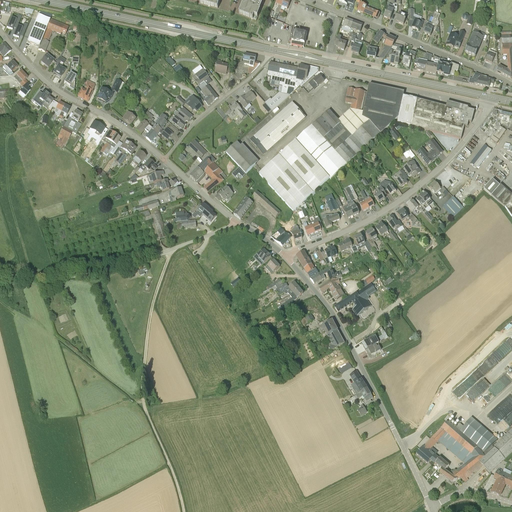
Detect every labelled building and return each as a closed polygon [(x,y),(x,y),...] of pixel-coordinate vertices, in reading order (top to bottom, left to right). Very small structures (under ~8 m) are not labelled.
[(200,0),(200,4),(218,9),(220,0),(200,0)] [(264,0),(244,0),(239,14),(256,21),(264,0)] [(280,10),(282,7),(284,0),(277,0),(276,5),(279,6),(278,9),(277,9),(275,13),(276,13),(279,15),(279,12),(280,10)] [(287,9),(290,2),(284,0),(282,7),(287,9)] [(0,12),(5,14),(7,7),(8,7),(9,4),(1,2),(0,1),(0,12)] [(373,18),(377,20),(380,14),(366,8),(367,7),(360,4),(357,12),(363,14),(364,13),(373,18)] [(388,8),(386,13),(385,13),(384,17),(390,20),(394,11),(393,10),(394,8),(394,6),(389,4),(387,8),(388,8)] [(433,23),(432,24),(428,23),(428,24),(427,23),(423,33),(430,36),(433,30),(436,31),(439,23),(438,19),(440,15),(435,12),(433,17),(434,17),(431,23),(433,23)] [(396,22),(403,25),(405,20),(405,19),(406,15),(399,13),(396,22)] [(38,15),(27,43),(39,48),(50,21),(51,20),(38,15)] [(348,36),(349,37),(351,33),(352,29),(351,29),(354,22),(353,22),(346,19),(342,27),(344,28),(344,30),(348,32),(348,35),(348,36)] [(24,21),(20,20),(18,24),(14,22),(9,33),(15,35),(16,32),(19,33),(24,21)] [(423,21),(420,20),(419,23),(415,21),(412,28),(418,31),(420,28),(421,28),(423,21)] [(50,21),(39,48),(38,50),(44,53),(49,42),(48,42),(53,32),(61,35),(62,31),(66,33),(68,28),(64,27),(50,21)] [(351,29),(352,29),(360,32),(363,26),(354,22),(351,29)] [(31,29),(27,28),(24,32),(20,30),(16,41),(21,43),(23,40),(26,41),(31,29)] [(294,29),(291,45),(304,47),(306,35),(303,34),(303,31),(294,29)] [(474,30),(473,33),(465,53),(475,57),(485,34),(480,32),(474,30)] [(450,33),(446,45),(453,48),(454,46),(459,49),(462,41),(465,33),(460,31),(458,37),(450,33)] [(511,43),(511,42),(511,32),(501,32),(502,44),(511,44),(511,43)] [(379,33),(372,42),(377,45),(382,38),(387,40),(385,46),(389,47),(380,60),(383,60),(392,50),(394,45),(396,40),(388,36),(388,37),(385,35),(379,33)] [(338,37),(335,45),(338,46),(337,49),(344,51),(347,44),(339,42),(340,38),(338,37)] [(355,42),(352,52),(359,54),(361,48),(357,47),(358,43),(355,42)] [(11,51),(4,44),(0,46),(0,52),(4,56),(11,51)] [(511,77),(511,51),(511,44),(502,44),(502,55),(507,54),(508,69),(507,70),(499,66),(496,71),(511,79),(511,77)] [(402,47),(394,45),(392,50),(398,51),(397,56),(392,55),(390,63),(395,64),(398,64),(398,65),(402,47)] [(368,47),(366,57),(376,59),(378,50),(368,47)] [(492,63),(498,65),(497,49),(495,49),(494,53),(489,51),(488,54),(485,61),(492,64),(492,63)] [(416,54),(415,54),(411,52),(411,53),(408,52),(407,57),(404,56),(402,64),(405,65),(405,67),(409,68),(411,59),(414,60),(415,54),(416,54)] [(41,63),(48,69),(54,61),(47,55),(41,63)] [(248,74),(250,74),(255,69),(260,64),(255,63),(256,57),(245,55),(243,61),(251,62),(250,67),(249,69),(248,74)] [(60,57),(55,64),(58,66),(53,74),(56,75),(56,76),(60,79),(66,68),(63,66),(64,65),(66,61),(60,57)] [(169,58),(166,61),(172,67),(175,64),(169,58)] [(5,66),(3,68),(6,71),(9,75),(11,73),(17,67),(12,62),(7,68),(5,66)] [(416,70),(425,72),(427,64),(418,62),(416,70)] [(433,66),(427,64),(425,72),(436,75),(438,63),(434,62),(433,66)] [(267,77),(271,78),(270,85),(270,86),(279,87),(278,92),(279,93),(287,95),(288,88),(294,89),(293,92),(296,90),(300,86),(301,87),(318,72),(319,69),(300,65),(298,70),(295,70),(295,68),(270,63),(267,77)] [(459,67),(451,64),(439,63),(438,63),(436,75),(437,73),(445,75),(445,76),(448,76),(450,76),(449,76),(449,74),(454,75),(455,71),(458,71),(459,67)] [(226,73),(228,66),(221,64),(221,66),(216,65),(215,73),(221,74),(221,73),(222,72),(226,73)] [(27,78),(21,71),(14,78),(23,87),(27,83),(25,80),(27,78)] [(206,73),(195,81),(198,86),(209,78),(206,73)] [(74,89),(75,81),(74,80),(76,77),(70,74),(64,84),(69,88),(70,87),(74,89)] [(474,85),(475,85),(481,76),(475,74),(472,79),(470,79),(468,83),(474,85)] [(324,82),(319,76),(316,79),(315,78),(308,84),(314,90),(324,82)] [(495,81),(481,76),(475,85),(489,88),(490,83),(493,85),(495,81)] [(116,80),(111,91),(117,93),(121,82),(116,80)] [(88,82),(85,88),(83,91),(81,90),(78,98),(87,103),(93,91),(92,91),(93,89),(93,85),(88,82)] [(27,83),(23,87),(23,88),(19,92),(24,96),(30,91),(27,88),(30,85),(27,83)] [(398,118),(403,97),(404,93),(369,86),(368,93),(348,89),(345,102),(346,102),(345,104),(351,105),(350,110),(338,121),(329,111),(297,140),(259,175),(293,212),(329,178),(331,180),(346,165),(380,134),(391,125),(398,118)] [(204,102),(208,106),(218,98),(208,87),(201,92),(207,99),(204,102)] [(10,90),(0,90),(0,99),(8,98),(7,94),(10,94),(10,90)] [(110,100),(113,93),(110,91),(109,92),(108,92),(107,93),(101,90),(97,99),(105,103),(107,99),(110,100)] [(37,102),(33,99),(29,104),(33,107),(34,107),(40,112),(43,107),(42,107),(49,98),(50,96),(45,92),(37,102)] [(244,97),(238,102),(245,109),(250,104),(250,103),(255,97),(250,92),(244,97)] [(182,108),(186,103),(179,97),(175,101),(182,108)] [(397,124),(411,127),(416,104),(417,100),(403,97),(398,118),(399,118),(397,124)] [(53,101),(49,98),(42,107),(43,107),(47,110),(48,108),(51,111),(52,108),(55,102),(53,101)] [(197,112),(202,107),(196,100),(188,107),(193,112),(195,110),(197,112)] [(58,104),(55,102),(52,108),(55,109),(58,111),(55,116),(59,117),(65,106),(59,103),(58,104)] [(468,110),(468,108),(447,103),(445,111),(443,110),(442,111),(441,110),(440,110),(439,109),(438,110),(416,104),(411,127),(461,140),(464,126),(467,127),(469,122),(471,123),(474,112),(468,110)] [(227,114),(230,118),(232,120),(237,116),(242,120),(246,116),(242,112),(235,104),(232,107),(233,108),(227,114)] [(262,155),(303,117),(292,105),(251,144),(262,155)] [(66,116),(70,109),(65,106),(59,117),(59,118),(62,119),(63,117),(63,116),(64,114),(66,116)] [(176,112),(174,114),(174,115),(177,117),(185,123),(186,121),(188,122),(193,117),(183,108),(181,110),(179,108),(176,112)] [(65,146),(72,133),(75,136),(81,125),(77,123),(82,115),(76,112),(71,119),(69,118),(66,123),(63,128),(57,139),(62,144),(65,146)] [(150,119),(152,122),(154,120),(152,118),(153,117),(149,112),(146,116),(150,119)] [(123,119),(130,125),(135,119),(128,113),(123,119)] [(167,119),(163,115),(156,123),(158,124),(157,126),(161,130),(167,123),(165,121),(167,119)] [(185,123),(177,117),(174,115),(173,116),(176,118),(172,122),(182,130),(186,124),(185,123)] [(141,135),(145,130),(152,122),(150,120),(150,119),(146,123),(144,121),(136,130),(141,135)] [(94,123),(94,122),(90,130),(93,132),(83,147),(85,148),(87,146),(99,126),(94,123)] [(152,122),(145,130),(149,135),(146,139),(151,143),(157,136),(152,132),(153,130),(152,128),(155,124),(152,122)] [(157,126),(155,124),(152,128),(153,130),(152,132),(157,136),(159,133),(162,134),(161,135),(168,140),(170,137),(164,132),(161,130),(157,126)] [(99,126),(87,146),(90,147),(93,142),(97,135),(100,136),(105,129),(104,129),(99,126)] [(506,131),(500,127),(491,141),(497,144),(506,131)] [(170,137),(173,134),(166,128),(164,132),(170,137)] [(393,130),(390,133),(396,141),(399,138),(393,130)] [(103,154),(115,135),(110,132),(108,135),(105,134),(101,141),(105,144),(100,152),(101,152),(99,155),(101,157),(103,154)] [(120,139),(115,135),(103,154),(106,156),(111,147),(113,148),(110,153),(116,156),(120,150),(115,147),(120,139)] [(195,141),(190,147),(202,158),(206,153),(195,141)] [(437,157),(442,153),(433,141),(428,145),(432,150),(427,155),(422,149),(417,154),(427,166),(432,161),(431,161),(437,156),(437,157)] [(121,159),(130,146),(125,142),(120,149),(123,151),(115,162),(117,163),(121,159)] [(470,163),(474,166),(488,148),(485,145),(470,163)] [(117,163),(117,164),(120,165),(123,161),(128,154),(131,156),(135,149),(130,146),(121,159),(117,163)] [(132,161),(138,166),(141,163),(146,157),(142,154),(141,152),(140,153),(139,152),(135,158),(132,161)] [(202,175),(205,172),(214,164),(215,162),(210,156),(200,166),(194,172),(190,177),(196,183),(203,176),(202,175)] [(148,171),(147,172),(148,174),(154,172),(157,169),(153,166),(154,165),(149,160),(144,167),(142,166),(140,169),(143,172),(145,170),(146,169),(148,171)] [(403,169),(405,171),(408,175),(407,175),(409,177),(411,175),(412,174),(414,177),(421,172),(413,162),(403,169)] [(214,164),(205,172),(213,182),(204,189),(208,193),(223,180),(219,176),(223,173),(214,164)] [(130,174),(133,176),(136,173),(139,170),(136,167),(130,174)] [(245,175),(238,169),(232,175),(235,178),(239,174),(242,178),(245,175)] [(396,181),(401,188),(407,183),(404,180),(407,177),(402,171),(396,175),(399,179),(396,181)] [(149,185),(161,182),(159,177),(164,176),(162,172),(146,178),(149,185)] [(369,185),(364,179),(360,182),(365,187),(369,185)] [(167,180),(161,182),(160,182),(162,186),(160,187),(162,192),(168,190),(167,185),(169,184),(173,187),(177,182),(175,180),(172,183),(171,182),(167,183),(167,180)] [(387,190),(391,195),(396,191),(394,188),(395,187),(393,183),(384,181),(379,184),(380,186),(381,188),(384,192),(387,190)] [(441,190),(440,189),(435,183),(429,188),(435,194),(436,193),(437,194),(439,192),(441,195),(446,191),(443,188),(441,190)] [(511,195),(500,185),(491,196),(505,208),(511,217),(511,195)] [(351,192),(353,190),(351,186),(348,187),(348,188),(345,190),(352,202),(355,200),(351,192)] [(218,195),(224,201),(228,197),(230,198),(233,195),(226,188),(218,195)] [(374,197),(379,203),(385,199),(383,197),(386,194),(384,192),(381,188),(376,191),(378,194),(374,197)] [(180,189),(176,191),(170,193),(172,197),(169,198),(171,203),(176,202),(175,199),(183,197),(180,189)] [(370,197),(367,198),(363,191),(360,193),(364,200),(369,209),(374,206),(370,197)] [(252,197),(276,218),(280,214),(257,192),(252,197)] [(417,201),(419,203),(423,207),(425,210),(428,208),(433,203),(424,192),(420,195),(421,196),(420,197),(419,196),(420,198),(417,201)] [(240,220),(241,220),(253,203),(246,198),(234,215),(240,220)] [(464,208),(463,208),(453,198),(442,208),(453,219),(464,208)] [(369,209),(364,200),(358,202),(363,212),(369,209)] [(339,209),(339,208),(335,202),(333,203),(332,201),(331,201),(327,203),(331,213),(339,209)] [(433,218),(425,210),(423,207),(419,203),(419,204),(417,206),(413,201),(407,206),(413,212),(416,209),(419,212),(421,210),(424,214),(427,216),(426,217),(430,222),(433,218)] [(146,205),(135,208),(136,213),(143,211),(144,211),(148,210),(158,207),(157,202),(146,205)] [(354,216),(359,214),(354,203),(352,204),(351,203),(348,205),(348,206),(350,210),(354,216)] [(195,219),(198,216),(200,218),(208,209),(203,205),(196,214),(195,213),(192,216),(195,219)] [(350,210),(348,206),(345,207),(343,209),(347,219),(354,216),(350,210)] [(208,209),(200,218),(205,222),(207,219),(213,213),(208,209)] [(397,214),(402,221),(405,219),(407,222),(410,220),(413,224),(418,221),(417,220),(412,215),(409,218),(408,217),(403,210),(397,214)] [(155,215),(154,216),(156,224),(155,224),(160,240),(166,238),(158,211),(154,212),(155,215)] [(179,221),(180,223),(190,221),(188,219),(191,218),(188,213),(179,217),(181,221),(179,221)] [(331,224),(340,220),(338,215),(327,220),(325,216),(322,217),(326,229),(332,226),(331,224)] [(396,222),(395,221),(392,217),(387,221),(393,230),(396,228),(397,230),(402,227),(398,221),(396,222)] [(319,218),(314,220),(314,221),(310,223),(311,227),(312,227),(314,233),(321,231),(318,224),(321,223),(319,218)] [(190,221),(180,223),(177,223),(177,229),(196,227),(196,221),(190,221)] [(294,241),(302,238),(298,228),(295,230),(293,228),(295,226),(289,221),(284,227),(283,227),(281,229),(286,234),(289,231),(292,235),(294,241)] [(388,232),(385,228),(382,224),(375,228),(381,237),(388,232)] [(313,234),(314,233),(312,227),(311,227),(308,228),(307,225),(304,226),(308,236),(311,235),(313,234)] [(290,238),(286,234),(281,229),(277,232),(280,235),(277,239),(276,238),(274,240),(282,247),(283,247),(282,247),(290,238)] [(374,239),(376,238),(372,229),(366,233),(370,240),(368,241),(373,250),(377,248),(373,242),(375,241),(374,240),(374,239)] [(392,232),(388,235),(394,243),(398,240),(392,232)] [(358,247),(362,245),(363,246),(364,246),(368,253),(373,250),(368,241),(365,243),(360,235),(354,239),(358,247)] [(352,246),(349,239),(345,241),(345,242),(338,245),(342,252),(350,249),(349,248),(352,246)] [(335,258),(334,256),(337,255),(334,247),(331,248),(330,248),(327,249),(328,250),(324,251),(325,252),(321,254),(324,260),(329,268),(331,267),(328,259),(331,258),(331,259),(335,258)] [(264,250),(257,256),(264,264),(270,259),(271,258),(264,250)] [(311,265),(310,263),(311,262),(311,260),(310,259),(309,258),(307,258),(304,252),(296,257),(304,270),(311,265)] [(273,263),(270,260),(260,269),(263,272),(266,269),(276,280),(277,281),(278,281),(279,281),(279,280),(280,280),(280,279),(281,278),(281,277),(281,276),(280,276),(277,272),(280,268),(274,261),(273,263)] [(314,270),(311,265),(304,270),(310,279),(314,285),(321,281),(318,275),(315,269),(314,270)] [(331,269),(336,266),(335,265),(330,268),(318,275),(321,281),(325,279),(324,276),(327,274),(330,282),(338,279),(344,277),(343,276),(350,274),(348,270),(337,274),(334,276),(331,269)] [(359,285),(362,289),(375,280),(372,276),(359,285)] [(319,290),(322,294),(329,289),(337,301),(345,296),(338,285),(340,284),(338,279),(330,282),(329,283),(325,285),(319,290)] [(275,289),(276,290),(278,294),(277,294),(279,296),(285,293),(286,295),(288,294),(290,296),(299,288),(298,288),(299,288),(296,285),(294,283),(285,291),(282,286),(275,289)] [(299,288),(290,296),(292,298),(278,308),(279,310),(282,309),(287,309),(294,305),(293,302),(295,301),(303,294),(299,288)] [(366,299),(368,298),(368,297),(367,295),(363,289),(334,308),(338,314),(353,304),(356,308),(352,310),(356,317),(371,307),(367,302),(368,301),(366,299)] [(312,314),(314,319),(323,314),(319,308),(315,311),(313,306),(312,306),(312,307),(311,307),(310,306),(311,307),(303,311),(306,318),(312,314)] [(299,319),(303,326),(314,320),(314,319),(312,314),(306,318),(305,318),(304,317),(299,319)] [(324,331),(327,337),(338,332),(332,321),(318,328),(321,333),(324,331)] [(332,345),(329,347),(331,351),(344,344),(338,332),(327,337),(332,345)] [(365,350),(378,343),(377,340),(375,341),(373,338),(364,342),(364,341),(361,343),(365,350)] [(378,343),(365,350),(369,358),(372,357),(371,356),(380,351),(378,348),(380,347),(378,344),(378,343)] [(511,351),(467,393),(475,402),(473,403),(481,411),(511,382),(504,373),(511,365),(511,351)] [(348,363),(338,369),(342,375),(352,368),(348,363)] [(355,392),(357,395),(367,389),(361,379),(361,380),(359,376),(352,380),(355,384),(351,386),(355,392)] [(362,396),(366,403),(367,404),(371,402),(370,400),(373,399),(367,389),(357,395),(357,396),(356,396),(358,399),(362,396)] [(504,418),(510,425),(511,423),(511,407),(506,402),(508,400),(506,398),(491,412),(493,414),(491,416),(494,419),(496,418),(500,422),(504,418)] [(362,410),(360,407),(358,408),(360,409),(358,411),(361,416),(367,413),(365,409),(362,410)] [(422,444),(424,446),(416,454),(427,464),(431,460),(435,464),(439,459),(432,453),(435,450),(433,448),(444,436),(446,434),(453,439),(448,445),(451,448),(457,443),(463,436),(459,432),(458,431),(456,430),(461,425),(452,417),(447,422),(441,429),(427,443),(425,441),(422,444)] [(480,444),(479,445),(475,441),(475,440),(462,429),(459,432),(463,436),(457,443),(451,448),(453,449),(451,450),(457,455),(456,456),(465,464),(456,471),(461,477),(460,477),(464,481),(482,466),(489,473),(495,468),(511,452),(511,428),(493,447),(494,448),(488,454),(480,444)] [(439,459),(435,464),(442,469),(439,473),(443,476),(446,478),(449,474),(450,474),(445,471),(449,466),(440,458),(439,459)] [(496,492),(497,492),(503,480),(507,482),(510,476),(498,470),(493,479),(497,480),(492,490),(491,494),(495,495),(496,492)] [(461,477),(456,471),(453,473),(451,472),(450,474),(449,474),(446,478),(453,483),(460,477),(461,477)] [(511,476),(510,476),(507,482),(503,480),(497,492),(496,492),(495,495),(500,497),(500,495),(505,485),(511,487),(509,489),(511,490),(511,476)]
